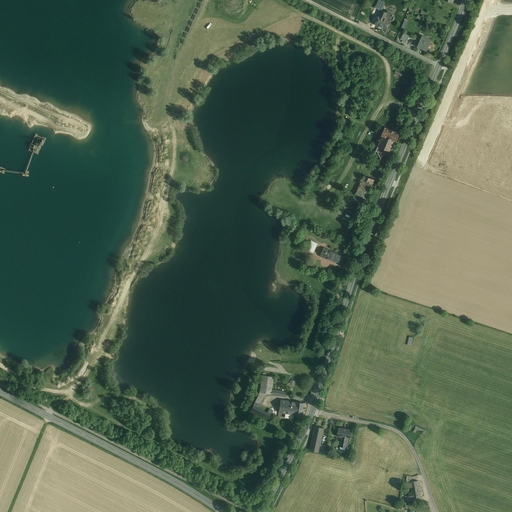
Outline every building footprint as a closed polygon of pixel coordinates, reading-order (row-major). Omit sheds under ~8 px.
[(379,0),(375,7),(381,10),(385,3),(379,0)] [(383,9),(376,24),(386,28),(393,14),(383,9)] [(401,40),(406,42),(409,35),(404,33),(401,40)] [(418,47),(426,50),(431,39),(423,35),(418,47)] [(378,146),(392,152),(396,142),(397,142),(401,133),(385,126),(381,135),(382,136),(378,146)] [(392,152),(378,146),(370,165),(384,171),(392,152)] [(366,198),(374,180),(364,175),(356,194),(366,198)] [(314,253),(318,243),(311,240),(307,249),(314,253)] [(320,254),(341,263),(344,256),(324,247),(320,254)] [(272,389),(274,376),(262,374),(259,392),(266,393),(271,394),(272,389)] [(266,393),(259,392),(254,405),(258,407),(266,393)] [(290,413),(294,414),(295,401),(280,399),(279,412),(286,413),(290,413)] [(294,414),(302,415),(303,402),(295,401),(294,414)] [(258,407),(254,405),(250,411),(268,420),(271,414),(267,412),(258,407)] [(324,428),(315,426),(310,450),(319,451),(321,443),(324,428)] [(426,430),(416,426),(414,431),(424,435),(426,430)] [(351,430),(339,428),(338,436),(342,437),(350,438),(351,430)] [(350,438),(342,437),(341,446),(348,447),(350,438)] [(421,497),(418,481),(411,482),(412,487),(413,493),(413,498),(421,497)]
